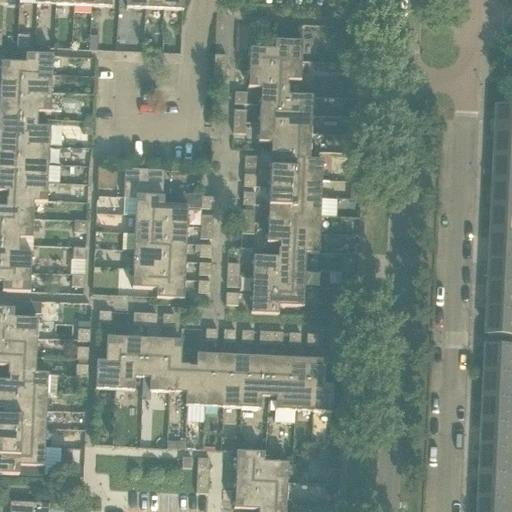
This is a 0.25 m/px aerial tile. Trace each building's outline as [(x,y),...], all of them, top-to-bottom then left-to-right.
[(73,0),(73,7),(92,8),(92,0),(73,0)] [(92,0),(92,8),(110,9),(110,0),(92,0)] [(126,0),(126,10),(145,11),(145,0),(126,0)] [(145,0),(145,11),(164,12),(164,0),(145,0)] [(164,0),(164,12),(182,12),(182,0),(164,0)] [(287,29),(286,43),(302,43),(302,30),(287,29)] [(16,49),(28,49),(29,37),(17,36),(16,49)] [(274,62),(301,63),(302,44),(274,43),(274,52),(249,51),(248,70),(273,71),(274,62)] [(0,64),(0,84),(24,85),(25,76),(52,77),(52,58),(25,57),(25,66),(0,64)] [(214,57),(213,68),(225,69),(226,57),(214,57)] [(273,71),(248,70),(247,89),(260,89),(287,91),(288,82),(300,82),(301,63),(274,62),(273,71)] [(225,69),(213,68),(213,80),(225,81),(225,69)] [(24,85),(0,84),(0,102),(23,103),(24,94),(51,95),(52,77),(25,76),(24,85)] [(287,91),(260,89),(259,107),(287,108),(286,114),(311,115),(312,99),(287,98),(287,91)] [(23,103),(0,102),(0,119),(36,121),(37,113),(50,114),(51,95),(24,94),(23,103)] [(246,94),(234,94),(233,106),(246,106),(246,94)] [(287,108),(259,107),(259,124),(286,125),(285,134),(310,135),(311,115),(286,114),(287,108)] [(511,108),(499,108),(497,134),(511,135),(511,108)] [(233,123),(245,124),(246,112),(233,112),(233,123)] [(0,119),(0,137),(21,138),(21,148),(48,149),(49,130),(36,129),(36,121),(0,119)] [(351,120),(351,130),(359,130),(360,120),(351,120)] [(245,124),(233,123),(232,135),(244,136),(245,124)] [(82,124),(81,136),(90,137),(90,124),(82,124)] [(286,125),(259,124),(258,143),(270,144),(270,152),(310,154),(310,135),(285,134),(286,125)] [(511,135),(497,134),(496,160),(511,160),(511,135)] [(21,138),(0,137),(0,155),(21,156),(20,166),(47,167),(48,149),(21,148),(21,138)] [(310,154),(270,152),(269,171),(296,172),(296,181),(321,182),(322,163),(309,162),(310,154)] [(0,155),(0,172),(20,173),(19,183),(47,184),(47,167),(20,166),(21,156),(0,155)] [(244,158),(243,170),(256,170),(256,158),(244,158)] [(511,160),(496,160),(495,185),(511,185),(511,160)] [(135,200),(162,201),(163,172),(124,170),(123,198),(135,198),(135,200)] [(296,172),(269,171),(268,189),(296,190),(295,198),(320,199),(321,182),(296,181),(296,172)] [(20,173),(0,172),(0,192),(6,193),(6,202),(33,203),(46,204),(47,184),(19,183),(20,173)] [(243,176),(243,188),(255,189),(256,176),(243,176)] [(349,184),(349,201),(360,202),(360,184),(349,184)] [(511,185),(495,185),(494,210),(511,210),(511,185)] [(268,189),(268,207),(295,208),(294,216),(320,217),(320,199),(295,198),(296,190),(268,189)] [(242,194),(242,206),(254,206),(255,194),(242,194)] [(213,199),(201,198),(201,210),(213,211),(213,199)] [(135,200),(134,215),(162,216),(161,227),(186,228),(187,209),(162,208),(162,201),(135,200)] [(33,203),(6,202),(6,210),(0,209),(0,228),(5,229),(5,220),(32,221),(33,203)] [(295,208),(268,207),(267,225),(294,226),(294,235),(319,236),(320,217),(294,216),(295,208)] [(511,210),(494,210),(493,235),(511,235),(511,210)] [(242,212),(241,224),(253,224),(254,212),(242,212)] [(162,216),(134,215),(134,233),(161,234),(160,245),(185,246),(186,228),(161,227),(162,216)] [(200,229),(212,229),(213,218),(200,217),(200,229)] [(0,228),(0,246),(17,247),(17,238),(31,239),(32,221),(5,220),(5,229),(0,228)] [(85,234),(85,223),(75,223),(74,234),(85,234)] [(253,224),(241,224),(241,235),(253,236),(253,224)] [(294,226),(267,225),(266,244),(278,244),(278,253),(305,254),(318,255),(319,236),(294,235),(294,226)] [(212,229),(200,229),(199,241),(212,241),(212,229)] [(161,234),(134,233),(133,253),(160,254),(160,263),(185,264),(185,246),(160,245),(161,234)] [(511,235),(493,235),(492,260),(511,260),(511,235)] [(17,247),(0,246),(0,264),(3,264),(3,273),(30,275),(31,256),(17,255),(17,247)] [(198,259),(211,259),(211,247),(199,247),(198,259)] [(84,261),(84,250),(73,250),(72,261),(84,261)] [(160,254),(133,253),(132,269),(159,271),(159,281),(184,282),(185,264),(160,263),(160,254)] [(305,254),(278,253),(278,260),(253,259),(252,278),(279,279),(279,270),(304,271),(305,254)] [(511,260),(492,260),(491,285),(511,285),(511,260)] [(3,264),(0,264),(0,283),(2,284),(2,293),(29,294),(30,275),(3,273),(3,264)] [(210,277),(210,265),(198,264),(198,277),(210,277)] [(226,265),(226,277),(238,277),(239,266),(226,265)] [(159,271),(132,269),(131,290),(156,291),(156,300),(183,301),(184,282),(159,281),(159,271)] [(279,279),(252,278),(251,296),(278,297),(278,288),(304,289),(304,271),(279,270),(279,279)] [(83,289),(84,277),(71,276),(71,288),(83,289)] [(238,277),(226,277),(225,289),(238,289),(238,277)] [(197,294),(209,295),(210,283),(197,283),(197,294)] [(511,285),(491,285),(489,310),(511,310),(511,285)] [(278,297),(251,296),(250,315),(277,316),(277,307),(303,308),(304,289),(278,288),(278,297)] [(225,294),(225,307),(237,307),(238,295),(225,294)] [(0,310),(0,329),(10,330),(9,340),(36,341),(37,322),(30,321),(31,315),(40,315),(41,303),(12,302),(11,311),(0,310)] [(511,310),(489,310),(488,336),(511,337),(511,310)] [(98,313),(98,325),(110,326),(110,314),(98,313)] [(144,327),(144,315),(133,314),(132,327),(144,327)] [(156,316),(144,315),(144,327),(156,328),(156,316)] [(174,329),(174,316),(162,316),(161,328),(174,329)] [(0,329),(0,347),(9,348),(8,358),(35,359),(36,341),(9,340),(10,330),(0,329)] [(89,343),(89,331),(77,331),(76,343),(89,343)] [(216,343),(217,331),(205,331),(204,343),(216,343)] [(235,332),(223,331),(222,344),(234,344),(235,332)] [(253,333),(241,332),(240,345),(252,345),(253,333)] [(270,346),(270,334),(259,333),(258,346),(270,346)] [(270,334),(270,346),(282,346),(282,334),(270,334)] [(300,335),(288,335),(288,347),(299,347),(300,335)] [(318,348),(318,336),(306,335),(306,348),(318,348)] [(126,365),(127,340),(106,339),(105,364),(96,364),(95,391),(114,392),(115,365),(126,365)] [(115,365),(114,392),(133,393),(134,380),(142,380),(143,341),(127,340),(126,365),(115,365)] [(143,341),(142,380),(150,380),(149,394),(169,394),(170,367),(160,367),(161,342),(143,341)] [(180,343),(161,342),(160,367),(170,367),(169,394),(186,395),(187,368),(179,368),(180,343)] [(9,348),(0,347),(0,367),(8,367),(8,374),(35,376),(35,359),(8,358),(9,348)] [(511,348),(488,348),(486,374),(511,375),(511,348)] [(76,361),(88,361),(88,349),(76,349),(76,361)] [(187,368),(186,395),(185,408),(205,409),(206,382),(214,382),(216,357),(196,356),(196,368),(187,368)] [(234,358),(216,357),(214,382),(206,382),(205,409),(223,410),(224,383),(233,383),(234,358)] [(252,359),(234,358),(233,383),(224,383),(223,410),(241,411),(242,384),(251,384),(252,359)] [(269,360),(252,359),(251,384),(242,384),(241,411),(259,411),(260,398),(268,399),(269,360)] [(287,360),(269,360),(268,399),(276,399),(275,412),(294,413),(295,386),(286,386),(287,360)] [(305,361),(287,360),(286,386),(295,386),(294,413),(313,414),(314,387),(304,386),(305,361)] [(324,362),(305,361),(304,386),(314,387),(313,414),(331,415),(332,388),(323,387),(324,362)] [(75,378),(87,379),(88,367),(75,366),(75,378)] [(0,382),(0,401),(21,403),(22,393),(47,394),(47,376),(35,376),(8,374),(7,383),(0,382)] [(511,375),(486,374),(485,399),(511,399),(511,375)] [(21,403),(0,401),(0,419),(20,420),(21,412),(46,413),(47,394),(22,393),(21,403)] [(484,424),(511,425),(511,399),(485,399),(484,424)] [(0,419),(0,437),(20,439),(20,429),(45,431),(46,413),(21,412),(20,420),(0,419)] [(511,425),(484,424),(483,449),(511,450),(511,425)] [(20,439),(0,437),(0,455),(19,457),(19,449),(44,450),(45,431),(20,429),(20,439)] [(172,442),(172,451),(184,452),(184,443),(172,442)] [(227,444),(227,453),(236,453),(237,444),(227,444)] [(19,457),(0,455),(0,475),(18,476),(18,467),(43,468),(44,450),(19,449),(19,457)] [(511,450),(483,449),(482,474),(511,475),(511,450)] [(261,483),(286,484),(287,466),(262,465),(263,456),(236,454),(235,474),(262,475),(261,483)] [(191,460),(182,459),(181,470),(191,470),(191,460)] [(328,459),(328,471),(339,472),(340,459),(328,459)] [(197,460),(196,472),(208,472),(209,460),(197,460)] [(208,472),(196,472),(195,483),(208,484),(208,472)] [(262,475),(235,474),(234,492),(261,493),(261,501),(286,502),(286,484),(261,483),(262,475)] [(511,475),(482,474),(481,499),(511,500),(511,475)] [(208,484),(195,483),(195,495),(207,496),(208,484)] [(261,493),(234,492),(233,510),(258,511),(257,511),(285,511),(286,502),(261,501),(261,493)] [(511,511),(511,500),(481,499),(480,511),(511,511)] [(48,511),(49,505),(9,503),(8,511),(48,511)]
